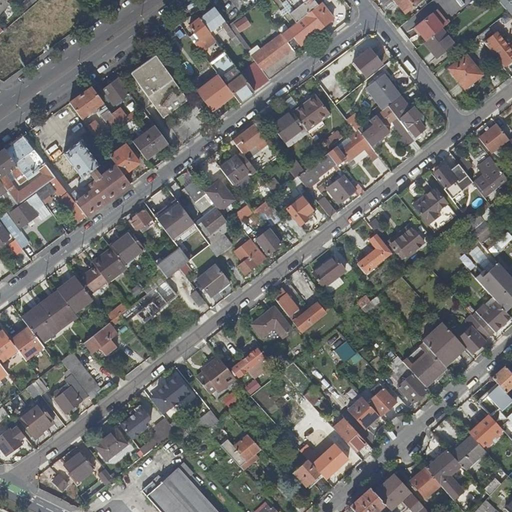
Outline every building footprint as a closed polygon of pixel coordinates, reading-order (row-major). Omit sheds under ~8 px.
[(0,0),(0,12),(8,4),(6,1),(6,0),(0,0)] [(272,0),(291,26),(301,18),(317,5),(313,0),(272,0)] [(421,0),(394,0),(405,13),(421,0)] [(511,0),(501,0),(500,2),(504,7),(505,6),(511,13),(511,0)] [(28,7),(24,3),(19,7),(23,12),(28,7)] [(321,3),(301,18),(308,27),(306,29),(310,34),(312,32),(313,33),(333,18),(321,3)] [(224,29),(232,39),(236,36),(228,26),(214,7),(199,18),(209,32),(220,24),(224,29)] [(433,13),(444,27),(451,21),(449,18),(447,20),(438,9),(433,13)] [(420,37),(424,42),(442,28),(444,27),(433,13),(415,27),(421,36),(420,37)] [(511,27),(503,16),(498,21),(506,32),(511,27)] [(199,18),(189,26),(200,39),(206,35),(209,32),(199,18)] [(250,24),(245,18),(235,25),(240,31),(250,24)] [(224,29),(220,24),(209,32),(210,34),(213,37),(224,29)] [(194,43),(200,39),(189,26),(184,29),(194,43)] [(421,36),(415,27),(413,29),(420,37),(421,36)] [(443,53),(445,51),(454,44),(442,28),(424,42),(437,58),(443,53)] [(293,37),(287,29),(281,34),(287,42),(293,37)] [(497,33),(484,43),(494,54),(496,53),(506,65),(511,60),(511,47),(508,43),(506,44),(497,33)] [(287,42),(281,34),(260,50),(257,45),(248,52),(255,62),(269,80),(283,69),(299,57),(293,49),(287,42)] [(236,36),(232,39),(236,46),(241,43),(236,36)] [(299,44),(293,37),(287,42),(293,49),(299,44)] [(224,53),(217,42),(215,41),(201,52),(210,64),(218,58),(224,53)] [(381,65),(369,49),(353,61),(365,77),(381,65)] [(495,57),(489,50),(481,57),(487,64),(495,57)] [(239,102),(253,91),(245,80),(240,74),(224,53),(218,58),(210,64),(218,75),(226,85),(232,94),(239,102)] [(482,75),(466,55),(449,68),(464,89),(482,75)] [(142,89),(153,104),(163,118),(187,100),(155,56),(131,73),(142,89)] [(245,80),(253,91),(269,80),(255,62),(240,74),(245,80)] [(401,96),(384,74),(365,89),(382,110),(383,109),(387,106),(400,96),(401,96)] [(211,111),(232,94),(226,85),(218,75),(205,86),(204,85),(196,91),(211,111)] [(113,104),(130,93),(118,77),(102,90),(113,104)] [(81,118),(103,102),(91,86),(69,102),(81,118)] [(153,104),(142,89),(135,94),(145,109),(153,104)] [(133,107),(138,104),(131,95),(129,97),(130,99),(128,100),(133,107)] [(315,96),(307,102),(308,103),(294,114),(304,127),(306,131),(329,114),(315,96)] [(410,109),(400,96),(387,106),(395,116),(397,118),(398,121),(402,125),(412,138),(415,136),(425,129),(418,120),(420,119),(420,115),(413,107),(410,109)] [(305,100),(291,111),(294,114),(308,103),(307,102),(305,100)] [(383,109),(392,120),(393,119),(394,120),(397,118),(395,116),(387,106),(383,109)] [(392,120),(383,109),(382,110),(369,121),(357,130),(361,135),(369,144),(370,147),(389,132),(385,126),(392,120)] [(113,115),(110,112),(109,110),(100,115),(111,130),(120,125),(119,124),(114,117),(113,115)] [(128,122),(120,110),(113,115),(114,117),(119,124),(120,125),(121,126),(128,122)] [(146,115),(143,111),(128,122),(121,126),(128,136),(139,128),(136,123),(146,115)] [(284,142),(304,127),(294,114),(291,111),(290,111),(272,125),(284,142)] [(396,122),(394,120),(393,119),(392,120),(397,130),(402,125),(398,121),(396,122)] [(105,135),(94,120),(87,126),(97,141),(105,135)] [(255,124),(233,141),(242,153),(242,154),(257,143),(265,137),(255,124)] [(491,153),(508,140),(496,124),(479,137),(491,153)] [(402,125),(397,130),(394,131),(406,147),(414,140),(412,138),(402,125)] [(146,160),(168,144),(155,127),(134,143),(146,160)] [(357,130),(354,132),(339,144),(327,153),(334,162),(336,165),(342,161),(343,162),(346,160),(347,161),(364,148),(372,159),(377,155),(370,147),(369,144),(361,135),(357,130)] [(341,137),(337,131),(328,139),(332,145),(341,137)] [(16,164),(26,177),(27,178),(39,169),(46,164),(23,135),(21,136),(4,148),(15,164),(16,164)] [(84,141),(81,137),(62,152),(82,177),(83,177),(87,183),(93,178),(95,180),(89,184),(92,189),(80,198),(78,196),(74,190),(69,195),(75,202),(85,215),(86,217),(130,184),(123,174),(115,164),(100,176),(97,172),(94,168),(99,165),(82,143),(84,141)] [(420,148),(415,142),(408,147),(413,154),(420,148)] [(262,150),(257,143),(242,154),(248,161),(262,150)] [(125,145),(109,156),(115,164),(123,174),(138,163),(125,145)] [(4,173),(10,169),(16,164),(15,164),(4,148),(0,151),(0,180),(5,188),(8,191),(8,192),(17,205),(55,177),(46,164),(39,169),(43,175),(19,192),(4,173)] [(236,156),(219,168),(232,185),(246,174),(254,169),(248,161),(242,154),(242,153),(236,156)] [(327,153),(325,155),(303,171),(303,172),(297,176),(301,181),(302,182),(305,187),(308,190),(320,181),(319,179),(317,176),(334,162),(327,153)] [(464,172),(471,166),(463,156),(456,161),(458,164),(464,172)] [(507,179),(489,156),(479,165),(486,172),(483,175),(475,181),(486,196),(507,179)] [(303,171),(296,161),(287,167),(295,178),(297,176),(303,172),(303,171)] [(336,165),(334,162),(317,176),(319,179),(336,165)] [(23,180),(26,177),(16,164),(10,169),(16,176),(18,175),(23,180)] [(451,198),(472,182),(467,175),(464,172),(458,164),(450,170),(444,164),(433,172),(445,187),(443,188),(451,198)] [(486,172),(479,165),(476,167),(483,175),(486,172)] [(246,174),(232,185),(235,189),(249,178),(246,174)] [(354,190),(344,175),(330,186),(341,201),(354,190)] [(295,187),(302,182),(301,181),(297,176),(295,178),(291,181),(295,187)] [(219,179),(203,191),(211,202),(217,210),(218,211),(234,200),(219,179)] [(200,211),(211,202),(203,191),(194,180),(183,188),(200,211)] [(55,190),(49,182),(37,191),(43,199),(55,190)] [(280,190),(275,183),(269,189),(273,195),(280,190)] [(363,190),(358,183),(353,187),(358,193),(363,190)] [(439,214),(436,211),(446,203),(434,187),(424,195),(425,198),(415,207),(428,223),(439,214)] [(335,211),(316,188),(310,193),(328,216),(335,211)] [(4,196),(13,208),(17,205),(8,192),(4,196)] [(77,221),(85,215),(75,202),(69,195),(67,192),(60,198),(77,221)] [(36,193),(9,213),(20,228),(38,214),(31,205),(40,198),(36,193)] [(290,214),(283,220),(299,240),(306,234),(299,225),(308,219),(305,216),(311,210),(301,197),(286,209),(290,214)] [(263,216),(273,208),(267,200),(251,212),(258,220),(263,216)] [(176,202),(154,218),(171,241),(193,225),(176,202)] [(282,219),(273,208),(263,216),(272,227),(282,219)] [(129,220),(137,230),(152,220),(143,209),(129,220)] [(220,229),(206,240),(209,245),(224,234),(227,231),(230,228),(218,211),(217,210),(197,225),(206,236),(218,226),(220,229)] [(478,214),(464,226),(479,242),(492,232),(478,214)] [(0,219),(13,238),(18,234),(4,215),(0,217),(0,219)] [(377,222),(370,227),(377,234),(378,236),(385,232),(377,222)] [(0,243),(10,236),(0,223),(0,243)] [(390,244),(396,252),(400,249),(405,255),(413,249),(410,245),(420,237),(409,224),(402,229),(405,232),(390,244)] [(129,229),(108,245),(109,247),(131,231),(129,229)] [(405,232),(402,229),(387,240),(390,244),(405,232)] [(281,237),(275,230),(271,233),(269,230),(256,240),(267,255),(280,244),(277,240),(281,237)] [(134,235),(131,231),(109,247),(110,249),(113,252),(124,267),(136,257),(145,250),(134,235)] [(498,240),(503,247),(511,240),(511,234),(510,231),(498,240)] [(18,234),(13,238),(15,240),(21,248),(21,249),(29,243),(21,232),(18,234)] [(204,238),(200,232),(183,245),(192,258),(207,246),(209,245),(206,240),(204,238)] [(209,245),(207,246),(216,257),(232,244),(224,234),(209,245)] [(364,273),(391,253),(378,236),(377,234),(370,240),(376,248),(356,263),(364,273)] [(423,242),(420,237),(410,245),(413,249),(423,242)] [(250,239),(234,252),(242,262),(237,266),(244,275),(265,258),(250,239)] [(21,248),(15,240),(9,245),(15,253),(21,248)] [(498,255),(503,249),(496,243),(491,249),(498,255)] [(192,258),(183,245),(178,249),(188,262),(192,258)] [(102,260),(113,252),(110,249),(100,257),(102,260)] [(178,249),(157,266),(163,274),(166,278),(179,268),(184,264),(188,262),(178,249)] [(400,249),(396,252),(401,258),(405,255),(400,249)] [(149,254),(145,250),(136,257),(139,262),(149,254)] [(107,282),(125,268),(124,267),(113,252),(102,260),(100,257),(92,263),(95,267),(107,282)] [(312,274),(323,288),(338,276),(344,271),(333,257),(326,263),(312,274)] [(511,301),(511,278),(497,262),(489,270),(487,267),(475,278),(484,288),(487,291),(492,297),(493,298),(496,301),(503,309),(511,301)] [(191,272),(184,264),(179,268),(185,276),(191,272)] [(227,281),(215,265),(197,279),(211,297),(222,288),(223,284),(227,281)] [(89,296),(107,282),(95,267),(77,280),(89,296)] [(166,278),(163,274),(142,290),(146,294),(164,280),(166,278)] [(365,274),(360,278),(364,283),(369,279),(365,274)] [(344,283),(338,276),(323,288),(329,295),(344,283)] [(75,277),(57,291),(58,292),(73,313),(91,299),(89,296),(77,280),(75,277)] [(164,280),(146,294),(143,296),(138,301),(133,304),(119,315),(123,319),(126,324),(138,315),(143,322),(150,317),(152,315),(176,296),(164,280)] [(142,290),(138,285),(130,291),(138,301),(143,296),(146,294),(142,290)] [(487,291),(484,288),(477,294),(480,297),(487,291)] [(57,291),(57,290),(39,303),(40,305),(58,292),(57,291)] [(205,302),(196,290),(189,295),(198,307),(205,302)] [(58,292),(40,305),(58,329),(76,316),(73,313),(58,292)] [(297,309),(289,299),(286,296),(284,294),(279,298),(275,293),(272,296),(300,331),(301,330),(332,306),(327,300),(320,306),(319,306),(298,322),(291,313),(297,309)] [(357,301),(361,308),(370,301),(365,295),(357,301)] [(503,309),(496,301),(493,298),(492,297),(476,312),(472,315),(476,320),(482,326),(489,334),(490,335),(510,316),(503,309)] [(21,316),(22,318),(40,305),(39,303),(21,316)] [(40,342),(58,329),(40,305),(22,318),(28,326),(40,342)] [(476,312),(470,305),(466,309),(471,314),(472,315),(476,312)] [(267,315),(266,314),(252,325),(262,337),(275,327),(283,338),(292,330),(275,309),(267,315)] [(436,316),(443,323),(446,320),(440,313),(436,316)] [(482,326),(476,320),(472,315),(471,314),(464,320),(468,324),(454,337),(465,349),(470,354),(484,341),(483,340),(489,334),(482,326)] [(123,319),(119,315),(109,323),(108,324),(111,328),(123,319)] [(445,367),(465,349),(454,337),(442,323),(422,342),(423,342),(445,367)] [(111,328),(108,324),(91,337),(83,343),(91,353),(98,348),(105,357),(116,348),(109,339),(116,334),(111,328)] [(25,360),(33,354),(43,346),(40,342),(28,326),(18,334),(20,337),(12,343),(17,350),(19,353),(25,360)] [(156,342),(145,327),(139,331),(150,346),(156,342)] [(12,343),(2,330),(0,331),(0,362),(7,357),(17,350),(12,343)] [(426,386),(445,368),(423,342),(403,361),(413,373),(426,386)] [(43,346),(33,354),(35,357),(45,349),(43,346)] [(339,357),(344,363),(355,354),(350,348),(339,357)] [(253,370),(258,376),(271,366),(257,349),(232,369),(239,377),(256,364),(258,366),(253,370)] [(10,360),(19,353),(17,350),(7,357),(10,360)] [(357,351),(351,360),(357,364),(363,356),(357,351)] [(102,392),(70,353),(60,361),(68,370),(71,374),(88,396),(92,400),(102,392)] [(403,361),(398,356),(394,360),(398,364),(403,361)] [(236,379),(219,358),(210,364),(212,366),(204,372),(196,378),(209,394),(217,388),(220,391),(236,379)] [(272,368),(277,374),(289,365),(283,358),(277,363),(272,368)] [(413,373),(403,361),(398,364),(396,372),(404,381),(413,373)] [(511,384),(511,375),(504,366),(491,378),(494,381),(496,383),(504,392),(508,396),(511,393),(508,389),(511,384)] [(88,396),(71,374),(68,370),(63,374),(66,378),(64,380),(67,384),(69,387),(54,398),(54,399),(65,413),(71,409),(73,411),(77,408),(75,406),(88,396)] [(7,373),(0,378),(0,383),(9,376),(7,373)] [(412,402),(427,388),(426,386),(413,373),(404,381),(398,386),(412,402)] [(157,392),(166,404),(184,390),(186,389),(177,377),(157,392)] [(47,390),(38,378),(31,383),(39,394),(40,396),(47,390)] [(496,383),(494,381),(474,400),(476,402),(485,393),(496,383)] [(39,394),(31,383),(21,391),(2,406),(6,412),(10,416),(39,394)] [(504,392),(496,383),(485,393),(497,406),(488,415),(499,427),(508,419),(511,423),(511,400),(508,396),(504,392)] [(69,387),(67,384),(58,391),(57,390),(51,394),(54,398),(69,387)] [(373,396),(366,403),(378,415),(379,417),(395,402),(379,384),(370,393),(373,396)] [(318,390),(315,387),(314,387),(314,386),(304,395),(304,396),(307,399),(318,390)] [(188,395),(184,390),(166,404),(170,409),(188,395)] [(166,404),(157,392),(149,398),(159,410),(166,404)] [(365,428),(378,415),(366,403),(362,398),(348,410),(365,428)] [(52,419),(39,403),(19,418),(32,435),(52,419)] [(132,415),(120,424),(132,439),(148,427),(145,423),(151,418),(140,404),(133,410),(135,413),(132,415)] [(484,430),(474,440),(483,449),(485,447),(483,445),(501,429),(499,427),(488,415),(483,410),(474,418),(484,430)] [(218,421),(210,411),(185,430),(177,419),(170,424),(173,428),(175,431),(187,446),(211,427),(217,422),(218,421)] [(158,445),(175,431),(173,428),(170,424),(166,419),(154,429),(156,432),(151,436),(158,445)] [(366,443),(345,419),(334,429),(342,438),(355,453),(366,443)] [(446,420),(436,428),(445,439),(455,431),(446,420)] [(220,426),(217,422),(211,427),(214,431),(220,426)] [(15,424),(9,429),(0,435),(0,448),(5,456),(20,444),(18,440),(24,436),(15,424)] [(106,461),(127,444),(115,429),(94,445),(106,461)] [(255,453),(260,449),(258,447),(250,438),(247,434),(234,446),(227,439),(220,445),(240,467),(255,453)] [(263,443),(255,434),(250,438),(258,447),(263,443)] [(464,470),(485,452),(483,449),(474,440),(471,437),(451,455),(461,466),(464,470)] [(332,473),(355,453),(342,438),(335,445),(334,444),(319,458),(332,473)] [(451,455),(446,450),(425,468),(440,485),(453,500),(463,491),(449,476),(461,466),(451,455)] [(260,458),(255,453),(240,467),(240,468),(244,471),(260,458)] [(62,466),(74,482),(91,470),(78,454),(62,466)] [(306,488),(321,474),(312,465),(307,459),(292,472),(306,488)] [(141,490),(160,511),(217,511),(200,493),(203,490),(200,487),(202,486),(192,475),(194,473),(184,462),(178,468),(173,462),(141,490)] [(440,485),(425,468),(409,481),(424,498),(440,485)] [(97,475),(105,485),(107,484),(113,479),(105,469),(97,475)] [(92,472),(91,470),(74,482),(72,484),(73,486),(92,472)] [(50,483),(61,493),(68,486),(57,475),(50,483)] [(414,511),(428,511),(409,490),(395,475),(380,488),(394,503),(398,500),(400,501),(402,499),(414,511)] [(511,484),(505,479),(498,486),(504,491),(511,484)] [(493,492),(483,481),(479,486),(488,496),(489,496),(493,492)] [(376,511),(385,505),(369,488),(350,506),(354,511),(376,511)] [(487,511),(493,511),(495,509),(485,500),(473,511),(483,511),(485,510),(487,511)]
